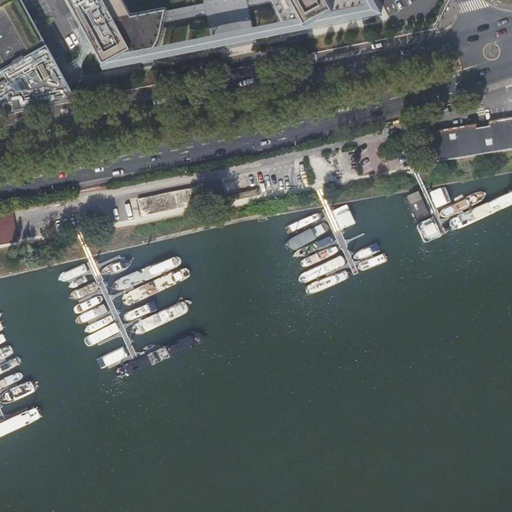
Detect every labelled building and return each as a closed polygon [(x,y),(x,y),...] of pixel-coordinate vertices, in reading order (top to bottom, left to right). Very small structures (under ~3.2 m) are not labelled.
[(21,0),(0,0),(0,115),(72,101),(75,96),(21,0)] [(213,41),(215,50),(223,49),(222,44),(241,40),(242,45),(250,43),(248,34),(243,10),(271,4),(283,27),(288,36),(379,18),(369,0),(64,0),(79,28),(78,28),(104,73),(135,67),(137,66),(141,64),(145,62),(147,60),(150,58),(154,54),(156,51),(157,48),(159,44),(160,41),(163,26),(208,17),(213,41)] [(223,49),(242,45),(241,40),(222,44),(223,49)] [(432,162),(511,148),(511,116),(488,121),(489,125),(483,126),(477,127),(476,123),(427,132),(432,162)] [(309,161),(313,184),(328,181),(328,178),(334,176),(333,171),(340,170),(337,155),(330,157),(330,154),(323,156),(324,161),(317,162),(316,160),(309,161)] [(511,184),(443,196),(440,198),(439,201),(439,204),(442,207),(445,207),(511,196),(511,184)] [(202,204),(198,186),(137,199),(140,216),(202,204)] [(327,218),(318,220),(314,221),(312,223),(310,226),(311,230),(313,233),(316,234),(320,234),(424,216),(428,214),(430,211),(431,206),(428,202),(426,201),(422,201),(382,208),(327,218)] [(11,213),(0,215),(0,243),(16,241),(11,213)] [(272,219),(235,226),(233,228),(232,230),(232,232),(234,236),(235,237),(237,238),(274,231),(276,229),(278,228),(278,227),(279,224),(278,222),(276,220),(275,219),(272,219)] [(227,227),(223,227),(182,237),(180,239),(179,243),(182,246),(185,247),(226,237),(229,235),(231,232),(231,230),(230,228),(227,227)] [(255,248),(285,242),(283,232),(253,237),(249,239),(248,243),(250,248),(255,248)] [(329,234),(296,240),(295,241),(294,244),(295,245),(297,246),(330,240),(332,239),(332,236),(331,234),(329,234)] [(177,239),(171,239),(132,249),(128,251),(124,253),(123,255),(123,258),(124,259),(126,260),(130,261),(135,261),(174,251),(179,247),(177,239)] [(337,250),(340,248),(339,242),(335,241),(298,249),(295,251),(294,254),(297,258),(300,258),(337,250)] [(285,244),(269,247),(272,262),(288,260),(285,244)] [(117,253),(111,253),(85,260),(82,262),(81,263),(80,265),(81,267),(83,268),(87,268),(113,261),(119,258),(117,253)] [(352,255),(350,254),(303,261),(299,264),(299,267),(300,271),(305,271),(352,263),(353,261),(353,258),(352,255)] [(72,264),(68,264),(20,276),(18,278),(17,282),(20,285),(23,286),(70,274),(74,272),(76,269),(76,267),(75,265),(72,264)] [(283,280),(288,277),(288,273),(286,270),(280,271),(263,275),(257,279),(253,286),(260,287),(267,287),(283,280)] [(238,324),(241,323),(314,289),(316,287),(318,285),(318,283),(318,281),(317,280),(317,279),(315,278),(313,277),(311,277),(309,277),(235,312),(233,314),(232,316),(232,319),(232,321),(233,323),(236,324),(238,324)] [(9,278),(5,278),(0,279),(0,290),(8,288),(11,286),(14,284),(13,281),(13,280),(9,278)] [(249,295),(242,279),(224,288),(231,303),(249,295)] [(173,307),(149,318),(147,319),(146,322),(146,324),(147,325),(150,326),(152,325),(176,315),(178,313),(179,311),(179,309),(178,308),(176,307),(173,307)] [(134,346),(185,325),(186,323),(183,314),(180,314),(129,336),(129,342),(134,346)] [(227,332),(220,317),(201,325),(208,341),(227,332)] [(130,326),(101,339),(100,340),(98,343),(99,345),(100,346),(102,347),(105,346),(133,334),(135,332),(136,330),(135,328),(134,327),(132,326),(130,326)] [(200,344),(194,329),(169,340),(176,355),(200,344)] [(71,374),(122,352),(123,350),(120,342),(118,342),(67,363),(65,367),(64,371),(67,373),(71,374)] [(98,374),(82,381),(80,384),(80,388),(83,392),(87,392),(103,386),(162,360),(168,356),(169,353),(168,349),(166,347),(163,346),(156,348),(98,374)] [(8,403),(59,381),(60,379),(57,371),(55,371),(4,392),(2,396),(1,399),(5,402),(8,403)] [(61,391),(12,412),(9,415),(8,421),(13,425),(17,426),(66,404),(78,397),(77,391),(73,387),(61,391)]
